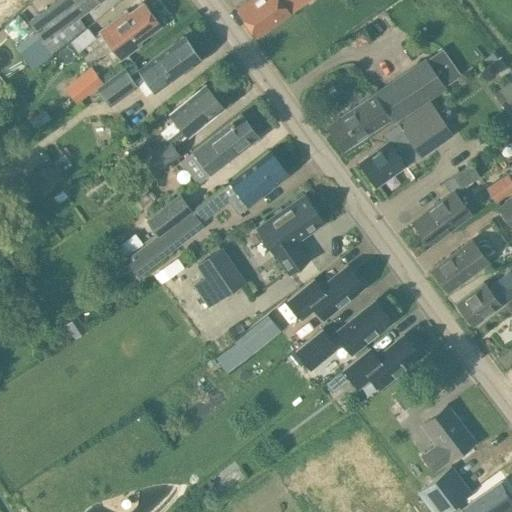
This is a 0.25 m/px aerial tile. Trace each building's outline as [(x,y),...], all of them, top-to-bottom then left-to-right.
[(59,0),(29,23),(49,51),(84,25),(79,17),(101,0),(100,0),(59,0)] [(249,0),(237,9),(256,36),(306,0),(249,0)] [(159,25),(142,3),(124,17),(121,13),(98,30),(121,60),(140,46),(137,42),(159,25)] [(87,27),(70,41),(78,50),(94,37),(87,27)] [(199,59),(184,36),(137,69),(153,91),(199,59)] [(446,88),(427,59),(327,126),(343,149),(390,118),(394,123),(446,88)] [(91,67),(76,78),(86,93),(102,82),(91,67)] [(103,83),(97,88),(110,106),(137,87),(124,67),(103,83)] [(511,80),(496,92),(511,112),(511,80)] [(222,108),(203,84),(169,112),(175,120),(160,131),(164,138),(140,155),(143,159),(132,167),(143,183),(154,175),(155,175),(182,156),(174,145),(188,135),(222,108)] [(452,133),(430,101),(382,137),(387,144),(359,164),(375,186),(403,166),(405,168),(452,133)] [(131,124),(145,119),(140,108),(127,113),(131,124)] [(257,137),(240,114),(192,151),(193,152),(180,161),(197,183),(257,137)] [(230,183),(193,211),(201,222),(229,201),(238,213),(248,206),(287,175),(269,152),(230,183)] [(52,161),(16,187),(29,205),(64,179),(52,161)] [(450,177),(458,189),(479,175),(471,164),(450,177)] [(511,169),(507,173),(486,187),(496,203),(511,192),(511,169)] [(471,212),(454,190),(412,222),(429,244),(471,212)] [(58,204),(66,198),(61,191),(53,197),(58,204)] [(145,219),(157,233),(191,209),(179,193),(145,219)] [(303,194),(255,227),(274,255),(276,254),(288,272),(307,259),(294,241),(322,222),(303,194)] [(511,197),(497,207),(511,229),(511,197)] [(476,244),(472,238),(430,269),(448,292),(489,261),(487,259),(491,257),(494,253),(494,248),(489,241),(484,240),(479,242),(476,244)] [(242,281),(220,248),(197,264),(205,276),(194,284),(208,304),(242,281)] [(178,270),(172,261),(159,269),(160,270),(155,274),(160,282),(178,270)] [(315,261),(292,272),(297,282),(320,271),(315,261)] [(322,316),(362,285),(346,265),(320,286),(313,277),(286,299),(301,317),(315,307),(322,316)] [(485,283),(457,303),(473,325),(500,305),(500,304),(511,294),(511,274),(510,272),(488,288),(485,283)] [(335,332),(350,351),(390,319),(374,300),(335,332)] [(233,341),(245,356),(280,329),(267,313),(233,340),(233,341)] [(76,317),(66,324),(75,337),(85,330),(76,317)] [(336,347),(328,337),(321,328),(294,349),(309,368),(336,347)] [(378,386),(418,354),(402,335),(376,356),(369,347),(342,368),(349,378),(357,387),(370,376),(378,386)] [(287,356),(294,365),(301,359),(294,351),(287,356)] [(342,368),(323,383),(331,393),(349,378),(342,368)] [(405,385),(393,393),(405,409),(416,401),(405,385)] [(473,441),(445,404),(421,424),(436,444),(421,456),(432,470),(447,459),(449,460),(473,441)] [(452,466),(420,492),(435,511),(443,511),(471,490),(452,466)] [(511,476),(474,499),(481,511),(510,511),(511,511),(511,476)]
